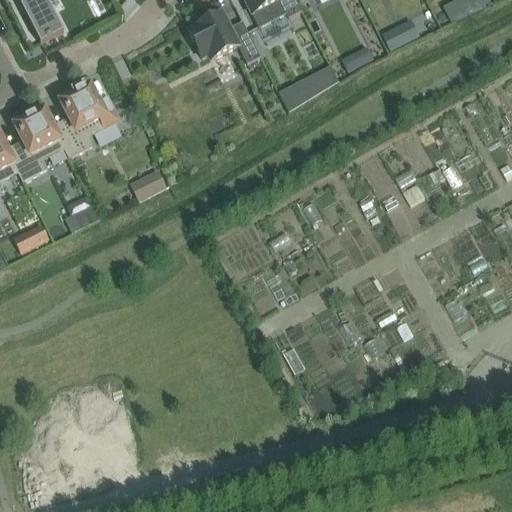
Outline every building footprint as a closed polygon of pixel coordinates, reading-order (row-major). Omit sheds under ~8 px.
[(63,35),(45,0),(16,0),(20,7),(40,47),(63,35)] [(108,0),(113,8),(125,3),(123,0),(108,0)] [(302,15),(293,0),(242,0),(258,31),(286,17),(288,21),(302,15)] [(485,0),(469,0),(475,11),(488,5),(485,0)] [(260,61),(246,34),(234,41),(223,17),(188,35),(202,62),(207,59),(210,64),(237,50),(247,68),(260,61)] [(392,34),(382,39),(390,53),(399,48),(392,34)] [(305,84),(283,95),(292,114),(313,100),(305,84)] [(70,126),(55,133),(64,151),(63,152),(68,162),(93,150),(88,139),(118,124),(108,105),(100,109),(90,89),(86,91),(83,87),(70,93),(72,98),(59,105),(70,126)] [(24,149),(9,157),(18,175),(17,175),(22,186),(47,173),(42,162),(63,152),(64,151),(55,133),(44,113),(41,114),(39,109),(26,116),(28,121),(14,128),(24,149)] [(0,197),(1,197),(0,193),(0,183),(17,175),(18,175),(9,157),(0,139),(0,197)] [(422,203),(438,194),(422,166),(407,174),(414,187),(413,187),(422,203)] [(157,175),(130,188),(138,205),(165,191),(157,175)] [(93,209),(64,223),(71,237),(100,224),(93,209)] [(25,235),(34,252),(64,236),(55,220),(25,235)] [(0,250),(0,272),(19,261),(10,245),(0,250)]
